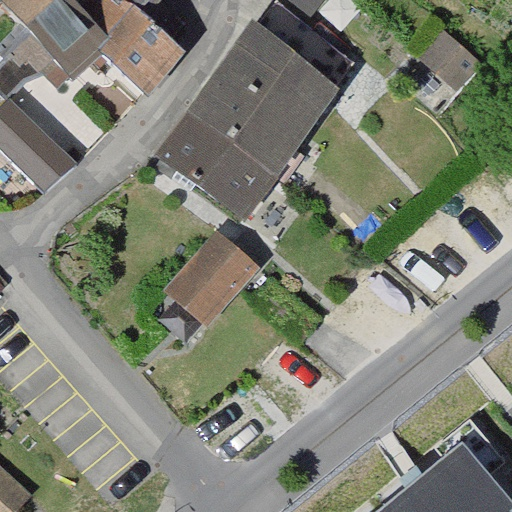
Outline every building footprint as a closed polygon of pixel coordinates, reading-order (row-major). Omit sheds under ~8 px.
[(138,15),(148,0),(0,0),(0,82),(5,87),(41,63),(67,80),(92,60),(129,103),(185,59),(138,15)] [(290,0),(310,17),(324,0),(290,0)] [(144,158),(240,229),(341,93),(246,22),(144,158)] [(70,170),(5,111),(0,116),(0,163),(40,203),(70,170)] [(214,229),(155,292),(200,334),(259,271),(214,229)] [(511,511),(511,472),(473,427),(368,511),(511,511)] [(0,511),(21,511),(33,498),(0,469),(0,511)]
